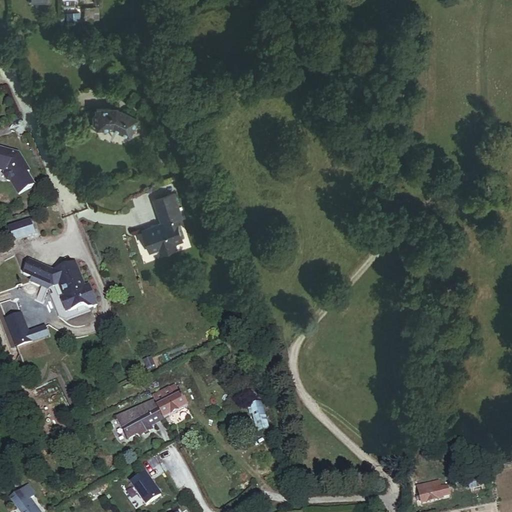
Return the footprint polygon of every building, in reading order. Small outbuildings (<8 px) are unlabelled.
[(114,129),(130,137),(140,120),(118,109),(97,110),(97,113),(94,116),(94,124),(98,126),(98,130),(114,129)] [(36,187),(28,174),(31,172),(20,155),(0,149),(0,172),(5,174),(4,178),(8,183),(12,184),(20,197),(36,187)] [(183,219),(175,194),(154,201),(162,224),(143,231),(151,252),(160,249),(162,254),(177,249),(176,244),(184,241),(178,223),(179,220),(183,219)] [(52,229),(47,216),(33,221),(37,234),(52,229)] [(10,227),(15,242),(37,235),(32,219),(10,227)] [(30,262),(23,276),(55,289),(59,287),(64,299),(61,300),(67,315),(86,308),(90,310),(98,306),(90,285),(85,287),(77,264),(55,272),(30,262)] [(17,348),(24,365),(52,355),(45,338),(17,348)] [(182,384),(158,397),(168,417),(171,421),(194,408),(182,384)] [(153,397),(120,414),(132,437),(168,417),(158,397),(153,397)] [(270,429),(264,403),(255,405),(252,408),(253,413),(255,413),(257,414),(259,427),(261,431),(270,429)] [(168,417),(132,437),(134,441),(145,435),(146,438),(161,431),(159,427),(171,421),(168,417)] [(475,468),(461,471),(464,481),(469,480),(468,479),(477,477),(475,468)] [(151,475),(137,484),(151,506),(165,497),(151,475)] [(477,477),(468,479),(469,480),(470,487),(482,485),(480,476),(477,477)] [(438,484),(419,490),(420,494),(439,488),(438,484)] [(423,504),(444,497),(444,495),(450,493),(447,485),(439,488),(420,494),(423,504)] [(19,491),(11,498),(21,511),(41,511),(26,492),(22,495),(19,491)]
